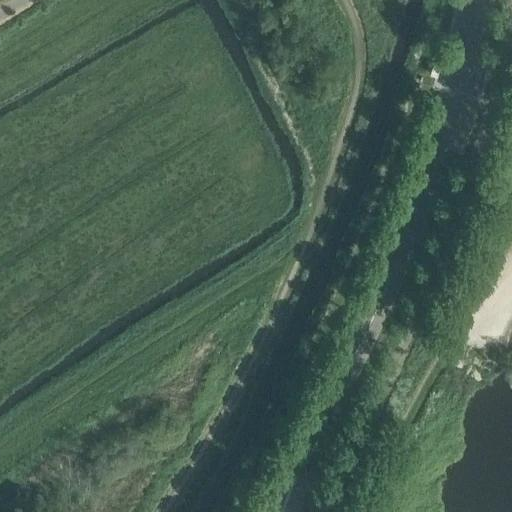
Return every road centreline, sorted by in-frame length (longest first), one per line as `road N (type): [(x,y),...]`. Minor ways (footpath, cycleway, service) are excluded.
road 1 (unknown): [(166,511),(240,388),(330,178),(359,80),(356,29),(344,0)]
road 2 (unclassified): [(306,456),(399,248),(482,0)]
